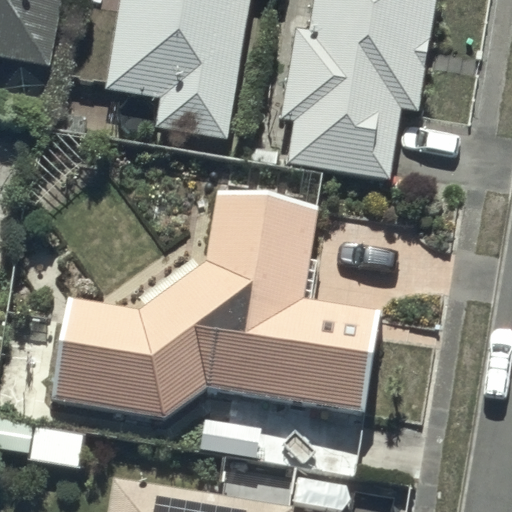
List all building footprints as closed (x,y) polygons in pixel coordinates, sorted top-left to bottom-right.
[(62,0),(0,0),(0,66),(48,76),(62,0)] [(115,0),(101,95),(153,103),(149,133),(222,144),(243,0),(115,0)] [(309,0),(304,36),(291,34),(277,126),(288,127),(282,167),(383,182),(393,115),(410,118),(427,0),(309,0)] [(311,214),(209,198),(201,270),(133,318),(60,306),(47,408),(163,426),(200,395),(355,418),(370,320),(297,309),(311,214)] [(260,511),(106,485),(101,511),(260,511)]
